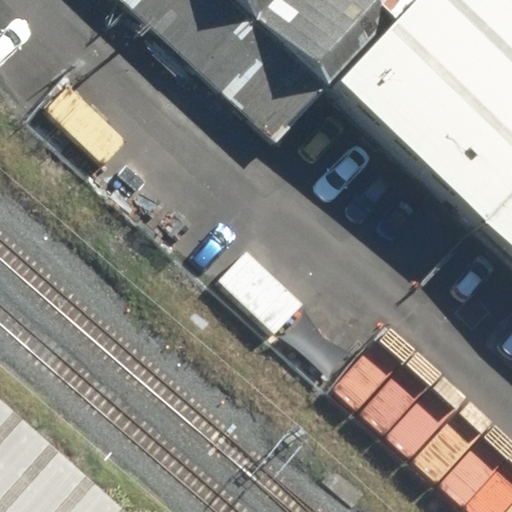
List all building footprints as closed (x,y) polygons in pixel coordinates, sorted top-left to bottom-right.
[(208,0),(309,93),(395,0),(208,0)] [(511,179),(511,0),(395,0),(309,93),(461,234),(511,179)] [(511,179),(461,234),(511,280),(511,179)] [(240,252),(209,283),(265,340),(296,309),(240,252)] [(511,511),(511,457),(371,331),(320,387),(458,511),(511,511)] [(104,511),(0,419),(0,511),(104,511)]
